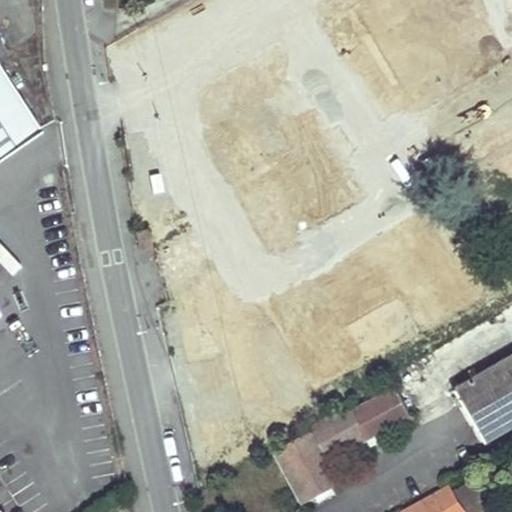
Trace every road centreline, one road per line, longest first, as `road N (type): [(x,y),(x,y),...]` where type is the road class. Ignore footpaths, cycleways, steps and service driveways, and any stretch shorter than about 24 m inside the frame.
road 1 (unclassified): [(68,0),(83,114),(165,511)]
road 2 (unknown): [(322,511),(457,427)]
